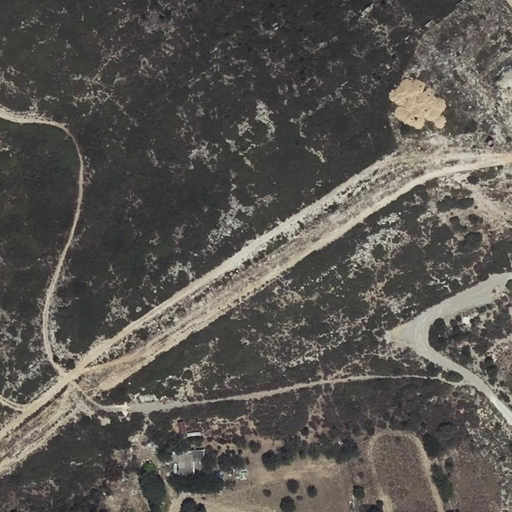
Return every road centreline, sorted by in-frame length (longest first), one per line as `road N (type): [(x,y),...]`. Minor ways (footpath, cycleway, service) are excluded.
road 1 (track): [(0,475),(77,399),(103,398),(410,187),(511,161)]
road 2 (track): [(511,413),(503,397),(423,339),(465,297),(511,288)]
